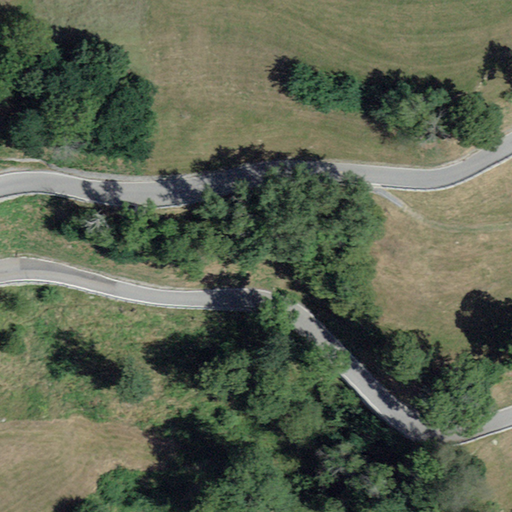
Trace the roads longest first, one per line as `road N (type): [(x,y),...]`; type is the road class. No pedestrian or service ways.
road 1 (tertiary): [(0,273),(42,271),(153,296),(265,302),(296,316),(415,426),(451,431),(511,417)]
road 2 (tertiary): [(511,145),(433,179),(295,170),(175,192),(116,194),(28,181),(0,188)]
